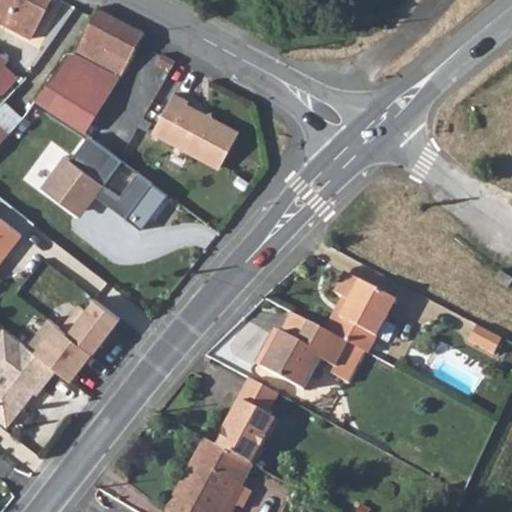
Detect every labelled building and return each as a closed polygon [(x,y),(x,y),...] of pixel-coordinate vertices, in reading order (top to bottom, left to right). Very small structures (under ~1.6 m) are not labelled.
[(0,0),(0,24),(30,39),(49,0),(0,0)] [(75,53),(120,76),(136,42),(141,33),(97,10),(94,15),(75,53)] [(47,83),(97,115),(122,77),(120,76),(75,53),(69,50),(47,83)] [(37,99),(87,132),(97,115),(47,83),(37,99)] [(187,102),(172,94),(152,133),(220,168),(238,132),(186,105),(187,102)] [(67,154),(42,186),(76,212),(92,191),(127,219),(154,184),(140,173),(121,197),(106,185),(124,161),(91,135),(73,159),(67,154)] [(0,264),(22,236),(0,218),(0,264)] [(326,330),(365,352),(368,353),(396,300),(345,274),(334,295),(342,298),(326,330)] [(47,321),(27,346),(57,368),(73,382),(117,317),(88,298),(63,331),(47,321)] [(297,315),(287,335),(280,332),(262,368),(303,391),(319,359),(334,368),(331,375),(348,384),(365,352),(326,330),(297,315)] [(498,352),(505,336),(479,325),(472,341),(498,352)] [(0,420),(8,427),(35,392),(37,394),(57,368),(27,346),(4,327),(0,332),(0,420)] [(230,409),(268,430),(274,418),(266,414),(277,392),(248,376),(230,409)] [(225,430),(258,448),(268,430),(230,409),(227,414),(232,418),(225,430)] [(217,445),(250,463),(258,448),(225,430),(217,445)] [(173,511),(216,511),(233,482),(242,487),(254,466),(250,463),(217,445),(203,438),(176,489),(184,492),(173,511)] [(216,511),(233,511),(246,489),(242,487),(233,482),(216,511)] [(164,510),(167,511),(173,511),(184,492),(176,489),(164,510)]
